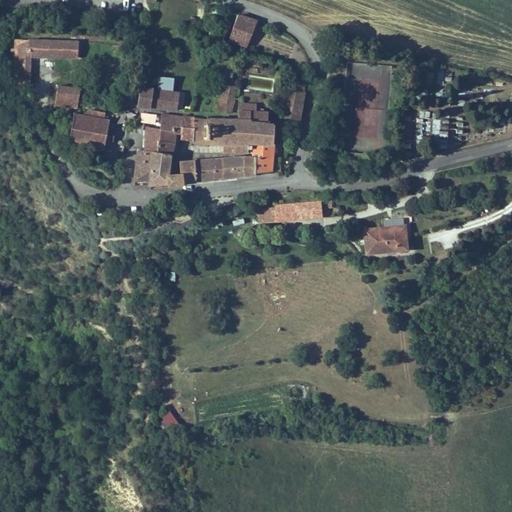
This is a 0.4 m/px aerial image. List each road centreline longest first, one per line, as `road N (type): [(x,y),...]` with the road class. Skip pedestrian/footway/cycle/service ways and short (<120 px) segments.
road 1 (residential): [(298,181),(317,86),(310,42),(278,19),(216,0)]
road 2 (unclassified): [(511,143),(355,182),(298,181)]
road 3 (residential): [(298,181),(127,199)]
